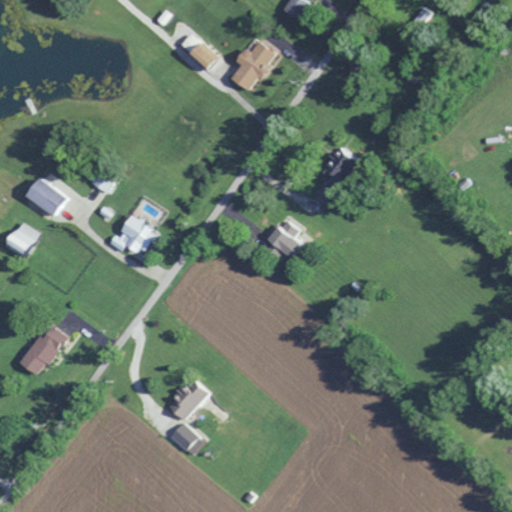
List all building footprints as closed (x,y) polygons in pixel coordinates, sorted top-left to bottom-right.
[(309,19),(317,0),(297,0),(292,11),(309,19)] [(413,46),(437,13),(427,5),(403,39),(413,46)] [(253,48),(240,80),(260,88),(265,73),(273,76),(283,49),(264,42),(260,51),(253,48)] [(228,59),(210,43),(199,56),(216,72),(228,59)] [(328,181),(349,192),(368,155),(347,144),(328,181)] [(100,183),(117,193),(126,177),(108,168),(100,183)] [(79,198),(50,177),(37,195),(66,216),(79,198)] [(119,243),(132,252),(137,244),(150,253),(166,230),(144,216),(129,238),(125,235),(119,243)] [(315,241),(300,232),(304,226),(293,220),(280,241),(305,257),(315,241)] [(50,233),(31,223),(18,248),(36,258),(50,233)] [(51,376),(74,335),(53,324),(30,364),(51,376)] [(197,420),(220,392),(204,380),(196,390),(192,388),(178,405),(197,420)] [(214,442),(193,422),(181,435),(202,455),(214,442)]
